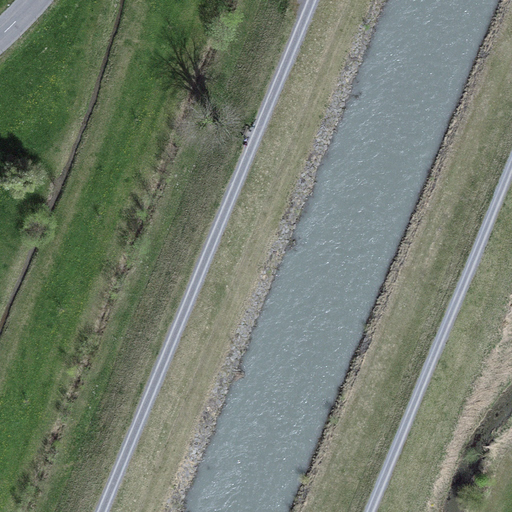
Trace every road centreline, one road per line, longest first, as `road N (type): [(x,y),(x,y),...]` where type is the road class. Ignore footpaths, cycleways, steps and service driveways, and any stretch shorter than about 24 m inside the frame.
road 1 (track): [(314,0),(103,511)]
road 2 (track): [(372,511),(511,174)]
